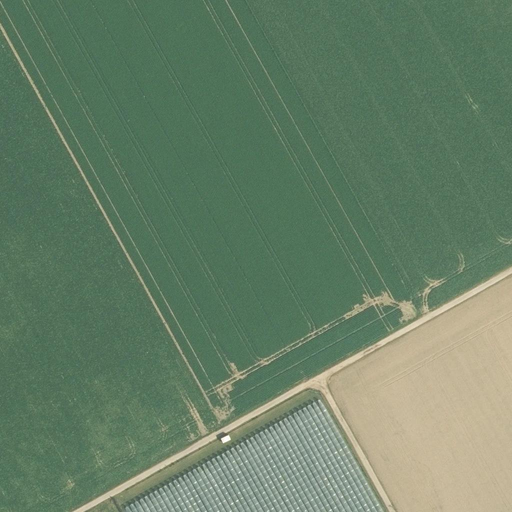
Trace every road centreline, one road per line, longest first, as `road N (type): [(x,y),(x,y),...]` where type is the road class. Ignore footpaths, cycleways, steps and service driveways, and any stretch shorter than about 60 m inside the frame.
road 1 (track): [(86,511),(320,381)]
road 2 (track): [(320,381),(511,275)]
road 3 (track): [(391,511),(320,381)]
